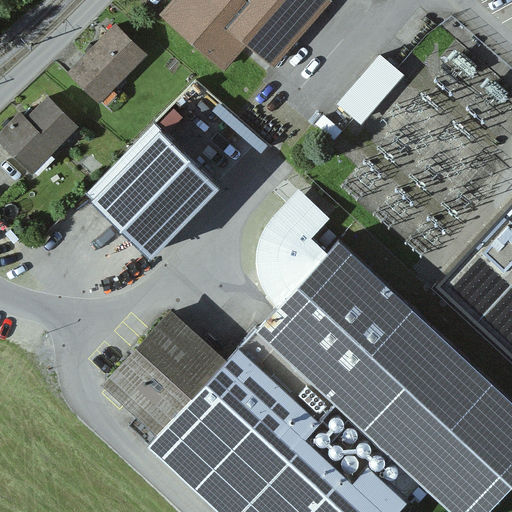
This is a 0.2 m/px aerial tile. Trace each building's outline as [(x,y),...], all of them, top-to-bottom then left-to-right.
[(169,0),(160,10),(223,66),(247,39),(273,62),(328,0),(169,0)] [(146,60),(115,27),(67,73),(98,105),(146,60)] [(382,52),(338,98),(357,116),(401,69),(382,52)] [(78,127),(48,98),(26,121),(18,113),(0,132),(0,146),(30,176),(78,127)] [(162,115),(90,182),(149,246),(222,179),(162,115)] [(511,191),(440,269),(511,335),(511,191)] [(476,511),(511,474),(511,389),(339,229),(256,318),(337,393),(465,511),(476,511)] [(222,354),(173,309),(106,379),(158,427),(149,437),(229,511),(387,511),(406,492),(367,456),(353,470),(306,426),(319,412),(239,337),(222,354)] [(256,318),(239,337),(319,412),(337,393),(256,318)] [(340,405),(334,405),(330,409),(330,415),(334,419),(340,419),(344,415),(344,409),(340,405)] [(326,420),(320,420),(315,424),(315,430),(320,434),(325,434),(330,430),(330,424),(326,420)] [(353,420),(347,420),(343,424),(343,430),(347,434),(353,434),(357,430),(357,424),(353,420)] [(367,431),(361,431),(357,435),(357,441),(361,445),(367,445),(371,441),(371,435),(367,431)] [(340,433),(334,433),(330,437),(329,443),(334,447),(340,447),(344,443),(344,437),(340,433)] [(354,445),(347,445),(342,450),(342,457),(347,462),(354,462),(358,457),(359,450),(354,445)]
